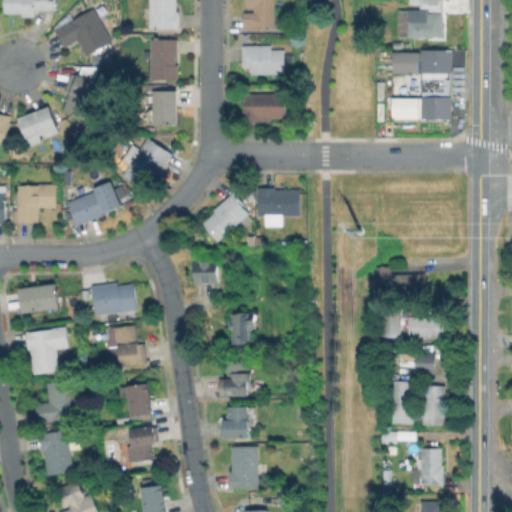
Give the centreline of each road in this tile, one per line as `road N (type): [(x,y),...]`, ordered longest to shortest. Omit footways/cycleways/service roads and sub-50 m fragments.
road 1 (residential): [(479,156),(209,154),(184,198),(127,243),(74,255),(0,255)]
road 2 (tertiary): [(478,309),(479,0)]
road 3 (residential): [(202,511),(167,276),(146,231)]
road 4 (tertiary): [(478,511),(478,309)]
road 5 (residential): [(209,154),(209,0)]
road 6 (residential): [(22,511),(0,390)]
